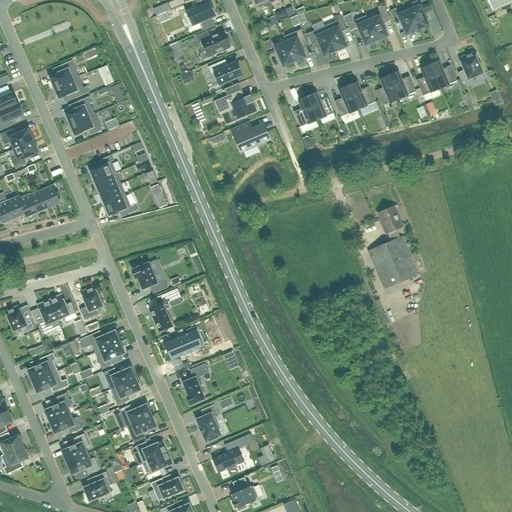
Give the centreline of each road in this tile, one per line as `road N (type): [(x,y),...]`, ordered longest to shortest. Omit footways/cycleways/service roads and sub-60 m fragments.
road 1 (secondary): [(409,511),(340,449),(265,345),(133,47)]
road 2 (residential): [(108,266),(215,511)]
road 3 (unclassified): [(258,201),(511,135)]
road 4 (residential): [(265,90),(452,40),(435,0)]
road 5 (residential): [(0,10),(89,221)]
road 6 (residential): [(56,503),(55,476),(0,348)]
